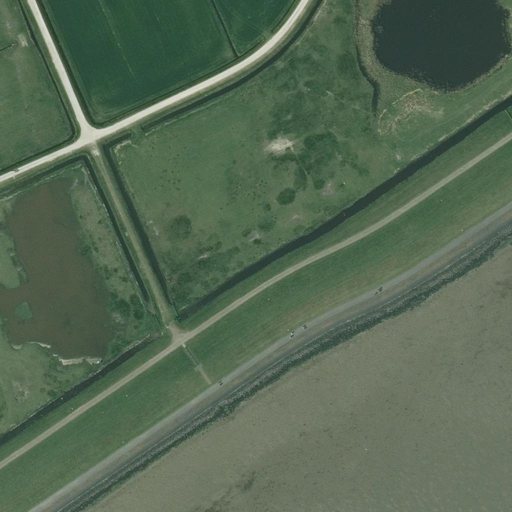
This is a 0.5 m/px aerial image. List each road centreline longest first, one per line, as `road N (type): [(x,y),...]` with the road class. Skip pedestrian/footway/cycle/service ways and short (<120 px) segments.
road 1 (track): [(89,138),(181,341)]
road 2 (track): [(29,0),(89,138)]
